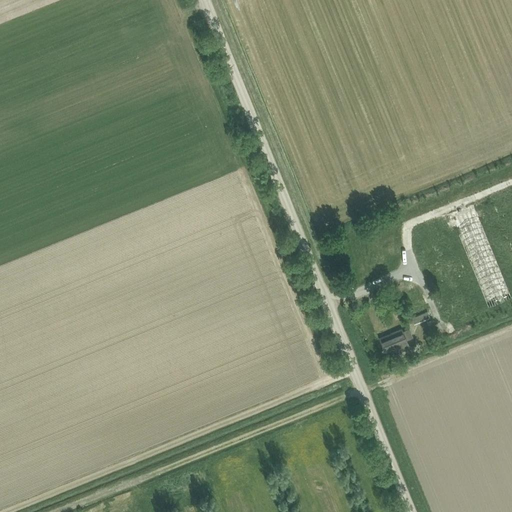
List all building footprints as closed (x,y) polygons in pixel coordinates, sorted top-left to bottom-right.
[(511,188),(511,185),(482,195),(488,212),(494,210),(511,266),(511,188)] [(473,201),(414,222),(448,316),(463,310),(461,305),(469,302),(443,229),(458,224),(485,300),(506,292),(473,201)] [(414,324),(430,317),(427,311),(411,318),(414,324)] [(451,316),(453,322),(460,319),(458,313),(451,316)] [(379,338),(385,353),(393,350),(394,354),(409,348),(401,329),(379,338)]
